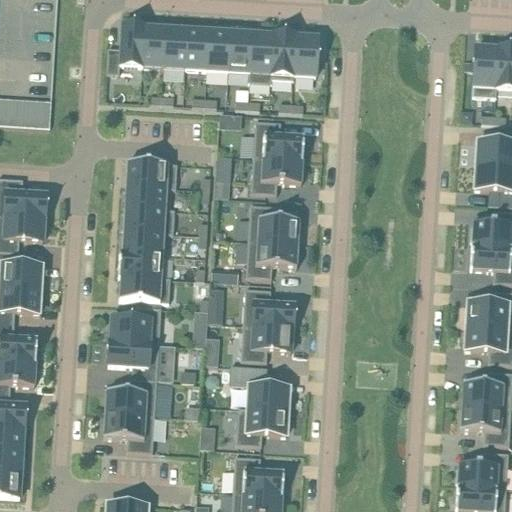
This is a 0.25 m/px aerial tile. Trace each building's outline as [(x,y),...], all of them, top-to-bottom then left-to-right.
[(141,71),(144,31),(121,30),(120,54),(107,53),(106,79),(118,79),(119,70),(141,71)] [(163,72),(165,33),(144,31),(142,71),(163,72)] [(184,74),(187,34),(165,33),(163,72),(184,74)] [(206,75),(208,35),(187,34),(184,74),(206,75)] [(227,76),(230,37),(208,35),(206,75),(227,76)] [(248,87),(251,38),(230,37),(227,76),(247,77),(247,87),(248,87)] [(269,88),(272,39),(251,38),(248,87),(269,88)] [(293,80),(295,40),(272,39),(269,88),(271,89),(271,84),(293,85),(293,80)] [(315,82),(317,42),(295,40),(293,80),(315,82)] [(495,102),(496,93),(495,93),(497,53),(475,51),(472,101),(495,102)] [(506,93),(511,93),(511,53),(497,53),(495,93),(496,93),(506,93)] [(160,109),(161,101),(149,100),(148,108),(160,109)] [(173,109),(173,101),(161,101),(160,109),(173,109)] [(204,111),(204,103),(192,102),(192,111),(204,111)] [(216,112),(216,104),(204,103),(204,111),(216,112)] [(22,104),(20,131),(48,133),(50,106),(22,104)] [(247,114),(247,106),(235,105),(235,113),(247,114)] [(259,115),(259,106),(247,106),(247,114),(259,115)] [(291,116),(291,108),(279,107),(278,115),(291,116)] [(302,117),(303,109),(291,108),(291,116),(302,117)] [(480,127),(492,128),(492,120),(480,119),(480,127)] [(492,120),(492,128),(504,129),(504,121),(492,120)] [(302,166),(303,141),(279,140),(280,127),(254,126),(252,163),(302,166)] [(476,167),(476,170),(511,172),(511,135),(502,135),(501,147),(477,146),(476,167)] [(309,164),(321,165),(321,156),(310,155),(309,164)] [(302,183),(303,170),(301,170),(302,166),(252,163),(250,198),(276,200),(276,187),(300,189),(301,183),(302,183)] [(175,193),(177,169),(127,166),(125,190),(175,193)] [(511,172),(476,170),(474,194),(498,195),(497,211),(511,211),(511,172)] [(209,195),(210,183),(202,182),(201,194),(209,195)] [(0,183),(0,220),(44,223),(45,198),(22,197),(22,184),(0,183)] [(227,203),(228,186),(216,186),(215,202),(227,203)] [(169,214),(170,194),(175,194),(175,193),(125,190),(124,213),(174,216),(174,215),(169,214)] [(208,207),(209,195),(201,194),(200,206),(208,207)] [(297,249),(299,225),(274,224),(275,211),(250,210),(247,246),(297,249)] [(172,238),(174,216),(124,213),(123,235),(172,238)] [(471,250),(511,252),(511,216),(497,215),(496,228),(472,226),(472,236),(471,250)] [(43,233),(44,223),(0,220),(0,255),(18,257),(19,244),(42,246),(43,241),(44,241),(45,233),(43,233)] [(206,240),(207,228),(199,227),(198,240),(206,240)] [(162,259),(163,239),(172,239),(172,238),(123,235),(121,257),(162,259)] [(206,252),(206,240),(198,240),(198,252),(206,252)] [(296,273),(297,249),(247,246),(245,282),(271,284),(271,271),(296,273)] [(511,288),(511,252),(471,250),(469,274),(493,275),(492,288),(511,288)] [(17,269),(18,257),(0,255),(0,292),(40,295),(41,271),(17,269)] [(161,282),(162,259),(121,257),(119,257),(118,282),(120,282),(170,285),(170,283),(161,282)] [(204,286),(204,273),(196,273),(195,285),(204,286)] [(168,308),(170,285),(120,282),(118,305),(168,308)] [(38,318),(40,295),(0,292),(0,328),(14,329),(14,317),(38,318)] [(292,333),(293,309),(269,307),(270,295),(244,293),(242,330),(292,333)] [(466,331),(511,333),(511,296),(492,296),(491,308),(467,307),(466,327),(466,331)] [(200,303),(199,315),(207,316),(208,304),(200,303)] [(110,327),(109,327),(108,335),(109,335),(109,345),(158,348),(160,313),(135,311),(134,324),(110,322),(110,327)] [(207,320),(207,328),(220,328),(220,320),(207,320)] [(13,342),(14,329),(0,328),(0,365),(35,368),(37,343),(13,342)] [(291,343),(292,333),(242,330),(240,366),(266,367),(266,355),(290,356),(291,352),(292,352),(292,343),(291,343)] [(511,333),(466,331),(464,354),(488,356),(488,368),(511,369),(511,333)] [(156,385),(158,348),(109,345),(107,370),(131,371),(130,384),(156,385)] [(205,360),(204,369),(216,370),(217,361),(205,360)] [(35,372),(35,368),(0,365),(0,401),(9,402),(10,389),(34,391),(34,385),(35,385),(36,372),(35,372)] [(248,391),(246,414),(286,417),(287,393),(265,391),(266,373),(228,372),(227,390),(248,391)] [(511,376),(488,375),(487,388),(462,387),(461,410),(501,413),(502,389),(511,389),(511,376)] [(154,422),(156,385),(130,384),(130,396),(105,395),(104,419),(154,422)] [(0,407),(0,431),(23,433),(25,409),(0,407)] [(508,450),(511,414),(461,411),(459,435),(484,436),(483,449),(508,450)] [(186,412),(185,423),(197,424),(198,412),(186,412)] [(285,440),(287,417),(286,417),(246,414),(237,414),(235,450),(261,451),(261,439),(285,440)] [(152,458),(154,422),(104,419),(103,443),(127,444),(126,457),(152,458)] [(201,425),(188,424),(188,434),(200,435),(201,425)] [(0,453),(22,455),(23,433),(0,431),(0,453)] [(0,476),(20,478),(22,455),(0,453),(0,476)] [(456,491),(496,494),(497,470),(508,471),(508,458),(483,457),(482,469),(457,467),(456,491)] [(259,475),(260,463),(234,461),(232,497),(282,500),(283,476),(259,475)] [(0,500),(19,502),(20,478),(0,476),(0,500)] [(504,511),(506,494),(456,491),(454,511),(504,511)] [(282,511),(283,505),(281,505),(282,500),(232,497),(231,511),(282,511)]
